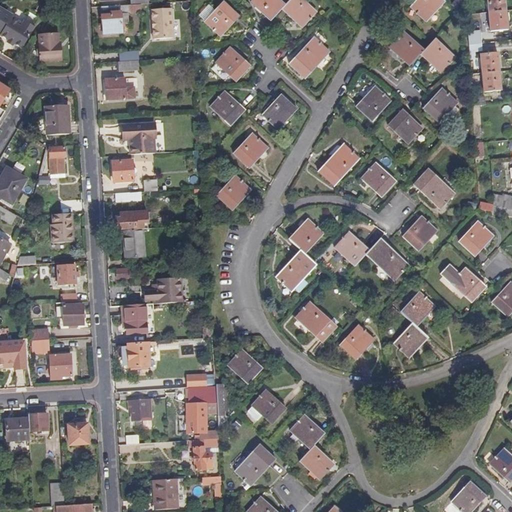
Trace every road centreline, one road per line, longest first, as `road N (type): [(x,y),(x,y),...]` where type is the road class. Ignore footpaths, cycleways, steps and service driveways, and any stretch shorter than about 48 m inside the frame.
road 1 (residential): [(511,366),(470,449),(435,493),(394,504),(363,484),(318,383)]
road 2 (residential): [(104,394),(82,80)]
road 3 (residential): [(318,383),(381,388),(423,381),(511,343)]
road 4 (residential): [(255,229),(243,278),(259,327),(318,383)]
road 5 (residential): [(323,114),(255,229)]
road 6 (residential): [(255,229),(315,201),(376,219)]
